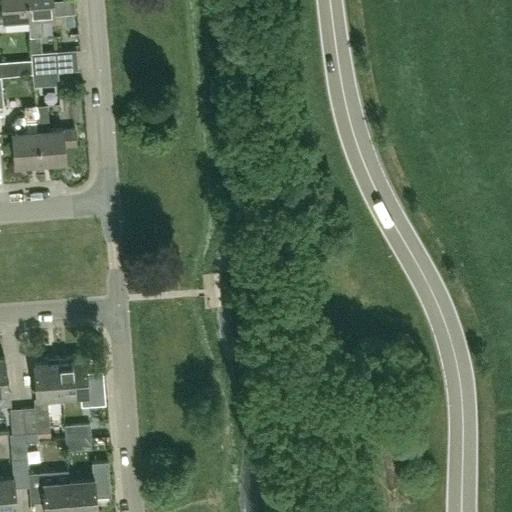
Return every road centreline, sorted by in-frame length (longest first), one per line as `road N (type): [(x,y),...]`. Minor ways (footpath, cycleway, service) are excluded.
road 1 (primary): [(459,511),(448,336),(357,159),(329,0)]
road 2 (residential): [(134,511),(118,302)]
road 3 (residential): [(111,203),(95,0)]
